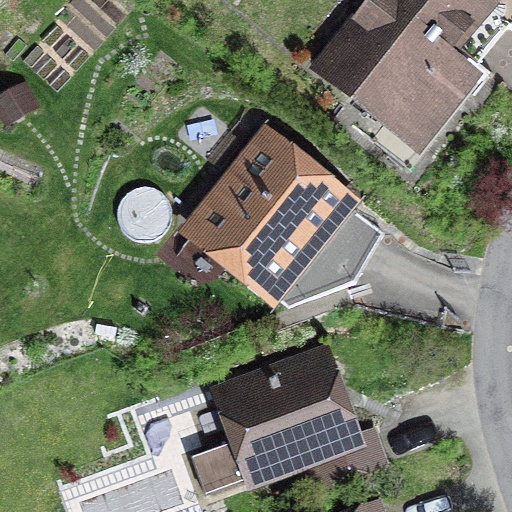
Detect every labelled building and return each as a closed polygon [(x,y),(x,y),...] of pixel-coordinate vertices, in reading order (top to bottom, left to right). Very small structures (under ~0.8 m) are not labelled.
[(458,58),(501,5),(493,0),(366,0),(309,72),(420,160),(485,80),(458,58)] [(0,95),(0,116),(5,127),(39,110),(26,83),(0,95)] [(219,139),(216,122),(188,126),(191,143),(219,139)] [(215,268),(272,312),(281,303),(286,308),(356,284),(387,235),(358,208),(362,202),(266,126),(176,233),(187,242),(184,250),(211,272),(215,268)] [(391,465),(378,426),(360,432),(330,345),(208,386),(229,446),(191,459),(205,498),(242,485),(246,495),(314,472),(319,489),(391,465)] [(160,451),(155,426),(135,431),(141,455),(160,451)] [(385,511),(381,498),(341,511),(385,511)]
